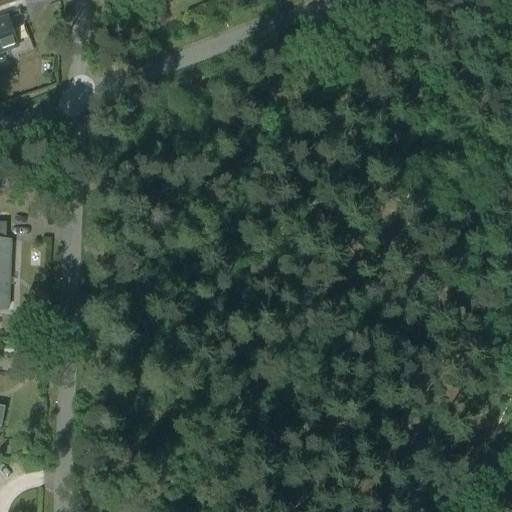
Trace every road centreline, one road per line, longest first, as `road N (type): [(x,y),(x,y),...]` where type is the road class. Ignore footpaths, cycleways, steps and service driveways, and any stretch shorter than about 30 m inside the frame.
road 1 (residential): [(61,511),(77,98)]
road 2 (residential): [(77,98),(337,0)]
